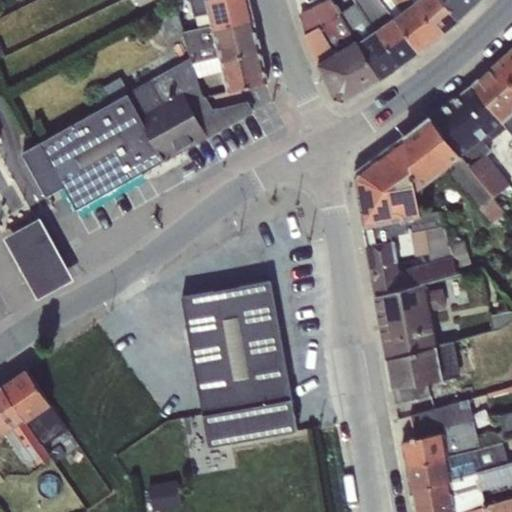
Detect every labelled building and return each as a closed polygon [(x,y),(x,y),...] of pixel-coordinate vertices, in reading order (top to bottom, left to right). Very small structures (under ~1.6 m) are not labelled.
[(211,28),(253,21),(247,0),(190,0),(194,17),(208,14),(211,28)] [(419,53),(380,0),(356,0),(358,1),(400,66),(419,53)] [(380,0),(419,53),(439,37),(411,0),(380,0)] [(442,0),(411,0),(439,37),(458,21),(442,0)] [(442,0),(458,21),(481,0),(442,0)] [(381,79),(341,12),(334,1),(301,20),(304,34),(334,99),(343,102),(381,79)] [(358,1),(341,12),(381,79),(400,66),(358,1)] [(253,21),(211,28),(183,32),(191,57),(193,63),(260,52),(253,21)] [(511,49),(495,65),(511,83),(511,49)] [(260,52),(193,63),(197,78),(223,71),(228,92),(267,82),(260,52)] [(193,63),(191,57),(127,92),(128,95),(164,160),(252,112),(247,103),(213,110),(206,98),(203,98),(197,78),(193,63)] [(511,83),(495,65),(473,85),(508,128),(511,132),(511,83)] [(111,100),(129,91),(121,77),(103,87),(111,100)] [(473,85),(429,118),(494,198),(510,185),(486,156),(491,152),(487,145),(508,128),(473,85)] [(164,160),(128,95),(22,155),(46,197),(63,187),(76,210),(164,160)] [(429,118),(405,136),(418,186),(452,161),(456,167),(451,171),(452,175),(491,224),(505,212),(494,198),(429,118)] [(440,210),(424,214),(418,186),(405,136),(375,158),(356,171),(353,178),(356,192),(375,297),(425,284),(457,275),(440,210)] [(356,171),(375,158),(369,157),(356,167),(349,181),(352,182),(353,191),(356,192),(353,178),(356,171)] [(41,218),(4,237),(37,297),(74,279),(41,218)] [(464,240),(450,245),(456,266),(470,262),(464,240)] [(270,280),(181,296),(208,447),(297,431),(270,280)] [(425,284),(375,297),(387,359),(437,348),(430,310),(446,307),(442,287),(426,291),(425,284)] [(511,310),(491,314),(493,328),(511,318),(511,310)] [(437,348),(387,359),(394,403),(430,397),(427,383),(460,376),(454,344),(437,348)] [(26,370),(2,387),(42,446),(67,428),(26,370)] [(42,446),(2,387),(0,387),(0,437),(5,434),(26,463),(32,458),(37,465),(49,456),(42,446)] [(421,431),(413,432),(412,440),(401,442),(406,466),(448,456),(471,450),(479,448),(469,399),(418,412),(421,431)] [(511,409),(498,413),(502,432),(511,429),(511,409)] [(421,431),(418,412),(409,414),(413,432),(421,431)] [(479,448),(471,450),(476,470),(507,461),(502,442),(479,448)] [(448,456),(406,466),(410,489),(452,477),(448,456)] [(452,477),(410,489),(413,511),(465,511),(485,506),(481,490),(511,482),(511,460),(507,461),(476,470),(452,477)] [(177,481),(148,484),(151,511),(181,507),(177,481)] [(511,511),(511,498),(485,506),(465,511),(511,511)]
